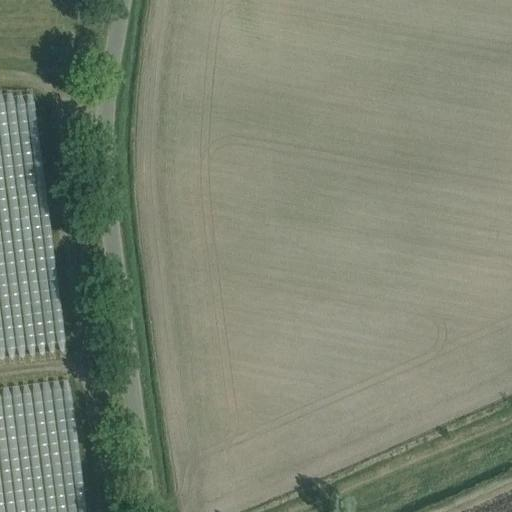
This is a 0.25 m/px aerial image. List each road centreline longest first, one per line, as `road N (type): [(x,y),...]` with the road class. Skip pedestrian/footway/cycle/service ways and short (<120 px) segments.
road 1 (unclassified): [(148,511),(110,199),(114,61),(125,0)]
road 2 (track): [(293,511),(511,413)]
